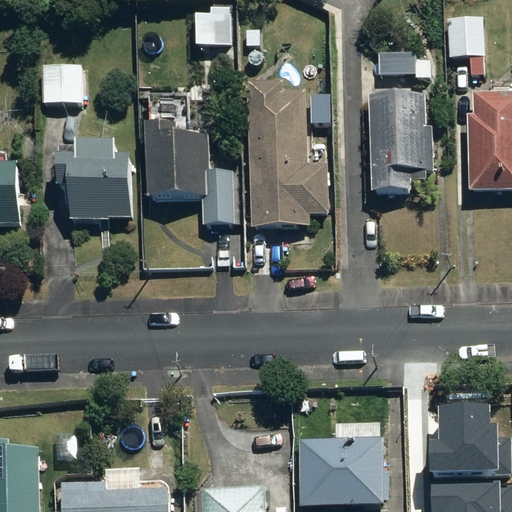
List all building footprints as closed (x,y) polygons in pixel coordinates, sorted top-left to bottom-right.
[(198,47),(220,46),(220,52),(238,52),(236,0),(224,0),(219,0),(219,21),(212,22),(212,27),(198,27),(198,47)] [(472,61),(474,80),(493,79),(491,51),(489,21),(453,23),(455,62),(472,61)] [(436,65),(422,66),(422,57),(385,58),(386,80),(422,79),(422,82),(437,82),(436,65)] [(88,70),(50,71),(51,108),(89,108),(88,70)] [(319,230),(319,220),(336,219),(334,167),(317,168),(314,95),(292,96),(292,84),(255,85),(260,233),(293,231),(319,230)] [(484,122),(479,122),(480,194),(511,193),(511,98),(483,99),(484,122)] [(418,99),(378,100),(381,197),(420,196),(420,184),(435,184),(435,175),(442,175),(442,131),(435,131),(434,100),(418,100),(418,99)] [(187,130),(158,131),(160,203),(209,201),(210,232),(241,231),(239,176),(218,177),(216,139),(187,140),(187,130)] [(145,190),(141,160),(128,160),(127,145),(89,146),(89,162),(74,162),(62,162),(63,192),(75,192),(76,225),(141,223),(145,190)] [(0,227),(30,227),(33,196),(29,169),(0,169),(0,227)] [(460,439),(423,441),(425,511),(486,511),(486,503),(463,504),(463,492),(511,489),(511,421),(478,423),(479,439),(460,439)] [(393,440),(307,442),(308,510),(395,507),(393,440)] [(18,441),(0,442),(0,511),(50,511),(47,450),(18,449),(18,441)] [(178,511),(177,490),(173,490),(171,485),(164,481),(147,482),(147,470),(99,473),(100,483),(71,485),(71,496),(69,496),(69,511),(178,511)] [(280,511),(279,488),(214,492),(214,511),(280,511)]
